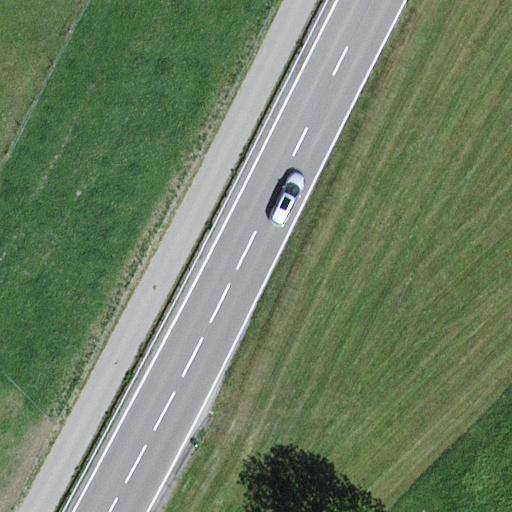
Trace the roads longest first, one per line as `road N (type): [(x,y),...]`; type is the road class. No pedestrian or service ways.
road 1 (primary): [(108,511),(372,0)]
road 2 (track): [(35,511),(297,0)]
